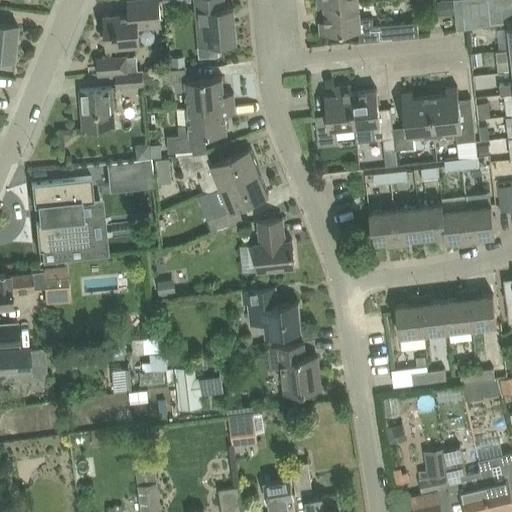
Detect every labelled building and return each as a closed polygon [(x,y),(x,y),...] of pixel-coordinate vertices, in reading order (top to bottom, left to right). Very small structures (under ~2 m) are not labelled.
[(140,28),(161,26),(159,0),(128,0),(130,13),(105,15),(108,45),(141,42),(140,28)] [(196,0),(197,14),(200,44),(237,41),(236,20),(231,21),(231,15),(235,14),(234,5),(226,6),(225,0),(196,0)] [(357,0),(324,3),(325,4),(327,31),(360,29),(361,39),(419,34),(418,19),(374,23),(373,15),(362,16),(360,0),(357,0)] [(455,13),(453,0),(437,0),(439,14),(455,13)] [(453,0),(455,13),(457,28),(456,28),(457,29),(499,23),(497,0),(453,0)] [(511,20),(511,10),(511,0),(497,0),(499,23),(511,20)] [(0,65),(13,67),(18,24),(0,21),(0,65)] [(511,47),(511,48),(511,47),(496,48),(499,71),(511,69),(511,47)] [(482,51),(471,52),(472,66),(484,64),(482,51)] [(116,72),(129,71),(128,55),(118,56),(99,57),(100,73),(116,71),(116,72)] [(173,67),(186,66),(185,55),(172,56),(173,67)] [(223,75),(203,77),(188,78),(186,66),(173,67),(162,68),(163,81),(175,80),(176,89),(186,88),(188,105),(235,101),(234,92),(224,92),(224,88),(226,88),(226,87),(224,87),(223,75)] [(504,92),(511,91),(511,69),(499,71),(501,93),(504,92)] [(144,70),(129,71),(116,72),(117,85),(137,84),(146,83),(145,71),(143,71),(144,70)] [(154,71),(145,71),(146,83),(155,83),(154,71)] [(328,113),(316,115),(319,144),(338,142),(336,127),(356,125),(352,91),(351,83),(337,85),(338,92),(325,94),(328,113)] [(486,95),(485,83),(475,84),(476,96),(486,95)] [(116,125),(114,105),(112,85),(80,88),(84,128),(116,125)] [(430,92),(436,132),(456,130),(459,156),(462,156),(478,154),(477,145),(473,117),(461,118),(458,85),(446,86),(447,92),(431,94),(431,92),(430,92)] [(394,136),(393,126),(394,126),(391,105),(379,107),(377,88),(352,91),(356,125),(357,136),(356,136),(356,138),(375,135),(375,138),(383,137),(385,149),(395,148),(394,136)] [(395,148),(414,146),(413,135),(436,132),(430,92),(430,94),(414,96),(414,90),(402,91),(404,111),(406,124),(394,126),(393,126),(394,136),(395,148)] [(491,114),(489,100),(477,101),(479,115),(491,114)] [(191,133),(208,132),(228,130),(227,118),(229,118),(229,117),(227,117),(226,113),(236,112),(235,101),(188,105),(189,123),(179,124),(180,133),(168,134),(169,151),(177,150),(177,152),(194,151),(193,151),(191,133)] [(479,124),(480,136),(496,135),(496,124),(479,124)] [(152,156),(163,156),(162,145),(151,146),(152,156)] [(489,145),(479,146),(480,154),(490,153),(489,145)] [(250,146),(231,154),(213,161),(208,148),(203,150),(193,151),(194,151),(177,152),(177,153),(178,153),(186,175),(196,170),(195,169),(200,167),(203,174),(199,176),(204,187),(210,189),(220,185),(259,169),(250,146)] [(462,156),(463,167),(479,165),(478,154),(462,156)] [(447,169),(463,167),(462,156),(459,156),(459,157),(445,158),(447,169)] [(107,161),(110,190),(156,185),(153,157),(107,161)] [(158,170),(171,169),(169,157),(166,158),(157,159),(158,170)] [(439,164),(422,166),(423,177),(440,175),(439,164)] [(391,181),(395,180),(408,179),(406,168),(390,170),(391,181)] [(238,205),(250,200),(269,193),(259,169),(220,185),(229,208),(208,216),(214,231),(244,219),(238,205)] [(375,183),(391,181),(390,170),(374,172),(375,183)] [(37,219),(39,247),(91,242),(89,214),(82,214),(81,199),(95,197),(93,178),(93,173),(74,174),(33,179),(35,203),(41,202),(43,218),(37,219)] [(501,203),(501,210),(511,208),(511,183),(498,185),(501,203)] [(442,195),(443,202),(447,239),(461,237),(462,243),(472,242),(468,206),(466,206),(465,193),(442,195)] [(443,202),(419,205),(422,235),(436,233),(437,240),(447,239),(443,202)] [(468,206),(472,242),(481,241),(481,235),(496,233),(492,203),(468,206)] [(422,235),(419,205),(394,208),(398,244),(408,243),(408,237),(422,235)] [(398,244),(394,208),(370,210),(373,240),(388,239),(389,245),(398,244)] [(254,240),(257,269),(296,265),(293,238),(285,239),(283,217),(257,220),(259,240),(254,240)] [(0,306),(13,305),(12,293),(24,292),(24,288),(44,286),(46,301),(70,299),(67,263),(44,265),(44,267),(0,271),(0,306)] [(163,295),(177,291),(173,277),(159,281),(163,295)] [(299,300),(279,302),(277,283),(241,288),(243,302),(248,302),(250,322),(265,321),(266,333),(302,329),(299,300)] [(497,319),(496,312),(494,292),(479,294),(478,288),(469,289),(473,325),(498,323),(497,319)] [(445,298),(449,328),(473,325),(469,289),(459,290),(459,296),(445,298)] [(424,331),(449,328),(445,298),(431,300),(430,293),(420,294),(424,331)] [(400,334),(424,331),(420,294),(411,296),(411,302),(397,304),(400,334)] [(0,321),(0,343),(19,342),(18,320),(0,321)] [(139,335),(140,349),(162,348),(161,334),(139,335)] [(304,341),(284,344),(267,346),(270,368),(282,366),(285,392),(322,387),(317,354),(306,355),(304,341)] [(0,381),(47,379),(45,345),(0,346),(0,381)] [(427,364),(426,354),(416,356),(417,365),(424,364),(427,364)] [(177,366),(182,408),(202,405),(201,393),(224,390),(222,373),(196,376),(194,364),(177,366)] [(144,380),(175,379),(174,366),(143,368),(144,380)] [(494,366),(478,368),(479,379),(482,378),(495,377),(495,376),(494,366)] [(130,367),(113,369),(114,390),(132,389),(130,367)] [(447,378),(446,367),(429,369),(430,380),(447,378)] [(479,379),(478,368),(461,370),(462,381),(479,379)] [(430,380),(429,369),(412,371),(414,382),(430,380)] [(482,378),(479,379),(462,381),(465,398),(484,396),(482,378)] [(463,396),(462,383),(437,386),(439,399),(463,396)] [(169,417),(168,397),(158,398),(160,418),(169,417)] [(258,440),(253,410),(228,414),(233,444),(258,440)] [(407,438),(403,421),(397,422),(388,425),(387,425),(389,441),(407,438)] [(94,445),(109,443),(107,426),(92,428),(94,445)] [(511,450),(479,458),(484,481),(491,511),(497,511),(511,508),(511,450)] [(292,463),(297,493),(313,491),(309,461),(292,463)] [(136,468),(142,511),(161,511),(155,466),(136,468)] [(419,478),(423,492),(411,495),(415,511),(444,511),(439,488),(449,485),(450,485),(448,471),(447,471),(419,478)] [(288,511),(288,507),(294,506),(290,478),(264,482),(267,500),(268,500),(270,511),(288,511)] [(491,511),(484,481),(460,487),(465,511),(491,511)] [(219,488),(222,511),(242,511),(239,485),(219,488)] [(308,511),(341,511),(338,492),(306,497),(308,511)] [(123,511),(122,503),(107,506),(108,511),(123,511)]
